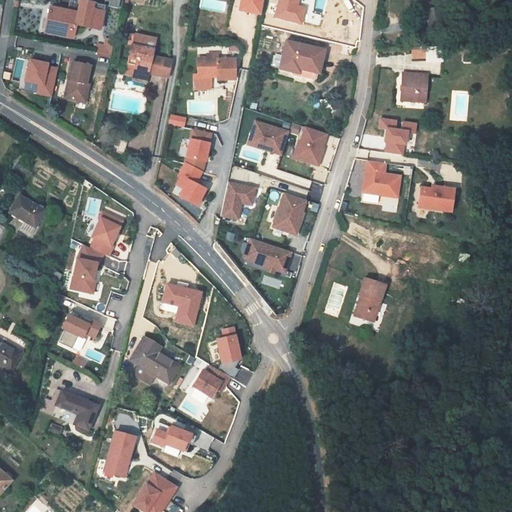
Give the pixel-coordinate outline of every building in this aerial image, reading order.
[(79,0),(76,18),(66,16),(67,10),(49,7),(44,28),(73,35),(75,25),(99,30),(103,12),(91,9),(92,3),(79,0)] [(67,10),(66,16),(76,18),(79,0),(77,0),(69,0),(67,10)] [(104,5),(92,3),(91,9),(103,12),(104,5)] [(426,10),(427,18),(439,17),(439,9),(426,10)] [(427,18),(428,35),(441,34),(439,17),(427,18)] [(73,35),(44,28),(44,32),(72,38),(73,35)] [(161,69),(160,74),(168,76),(171,60),(152,56),(156,38),(135,34),(133,45),(132,45),(126,72),(134,74),(147,77),(148,72),(150,67),(161,69)] [(97,45),(95,53),(110,56),(113,41),(106,39),(104,47),(97,45)] [(286,42),(280,68),(293,71),(294,67),(300,68),(319,73),(324,51),(286,42)] [(412,51),(412,59),(427,58),(426,50),(412,51)] [(210,75),(218,75),(218,80),(235,79),(235,60),(218,60),(217,54),(207,55),(207,58),(197,59),(198,76),(210,75)] [(37,85),(35,94),(51,98),(59,66),(26,58),(20,81),(37,85)] [(90,65),(72,61),(67,79),(70,80),(66,97),(84,102),(88,84),(86,83),(90,65)] [(404,74),(402,100),(424,102),(426,75),(404,74)] [(211,89),(210,75),(198,76),(194,76),(194,90),(211,89)] [(224,87),(220,87),(219,87),(218,88),(218,97),(227,97),(226,89),(224,89),(224,87)] [(168,115),(168,125),(184,126),(184,116),(168,115)] [(281,156),(289,131),(253,120),(245,145),(281,156)] [(317,168),(328,134),(302,125),(290,158),(317,168)] [(200,186),(210,132),(187,128),(177,186),(179,186),(177,200),(200,204),(203,187),(200,186)] [(364,160),(360,193),(397,198),(400,175),(385,173),(386,163),(364,160)] [(242,204),(251,206),(256,188),(228,181),(219,217),(237,221),(242,204)] [(450,214),(454,189),(420,183),(415,208),(450,214)] [(282,192),(270,227),(295,236),(308,201),(282,192)] [(377,203),(377,196),(362,194),(362,202),(377,203)] [(20,229),(31,235),(46,211),(19,195),(9,213),(24,222),(20,229)] [(81,244),(65,287),(88,296),(103,256),(108,258),(122,219),(99,211),(86,246),(81,244)] [(283,275),(291,251),(247,237),(239,261),(283,275)] [(164,288),(169,274),(146,266),(141,279),(164,288)] [(355,317),(373,323),(385,285),(364,279),(359,297),(361,297),(355,317)] [(203,292),(166,282),(161,302),(178,307),(174,322),(194,328),(203,292)] [(63,332),(58,343),(70,348),(75,337),(80,339),(87,324),(64,314),(58,329),(63,332)] [(94,340),(99,323),(89,320),(83,337),(94,340)] [(235,326),(221,329),(223,337),(216,339),(222,364),(243,359),(235,326)] [(0,327),(0,368),(10,374),(28,343),(0,327)] [(131,360),(140,366),(156,375),(170,383),(180,366),(158,353),(161,348),(144,338),(131,360)] [(231,378),(210,365),(208,365),(203,369),(192,387),(214,400),(218,392),(221,394),(231,378)] [(152,384),(156,375),(140,366),(135,374),(152,384)] [(51,403),(56,405),(62,391),(56,389),(51,403)] [(88,430),(98,406),(62,391),(56,405),(79,414),(74,424),(88,430)] [(167,432),(156,427),(150,442),(165,448),(166,445),(187,452),(194,433),(170,424),(167,432)] [(137,436),(114,430),(103,473),(125,478),(137,436)] [(78,451),(81,444),(69,439),(66,446),(78,451)] [(0,495),(12,481),(0,470),(0,495)] [(162,511),(180,487),(154,471),(132,505),(143,511),(162,511)]
